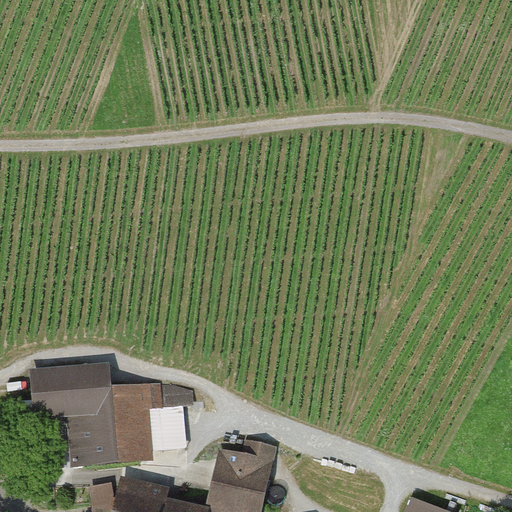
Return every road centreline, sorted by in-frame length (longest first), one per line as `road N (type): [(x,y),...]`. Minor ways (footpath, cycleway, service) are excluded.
road 1 (track): [(511,507),(111,357),(59,353),(0,380)]
road 2 (track): [(511,139),(360,119),(0,146)]
road 3 (track): [(0,503),(38,480),(186,469),(241,408)]
